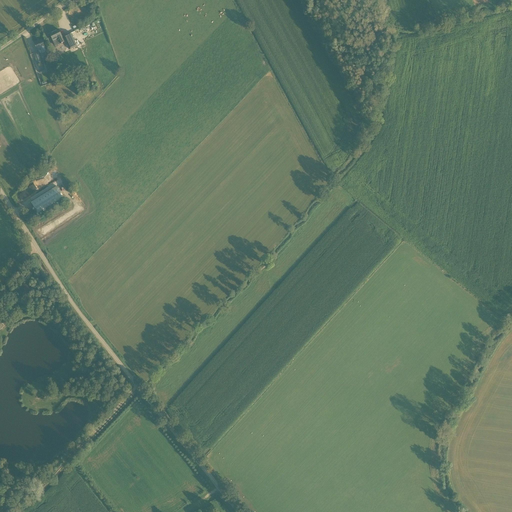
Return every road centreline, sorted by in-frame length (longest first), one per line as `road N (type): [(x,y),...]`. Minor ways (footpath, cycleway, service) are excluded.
road 1 (unclassified): [(237,511),(75,307),(0,183)]
road 2 (track): [(137,386),(40,489)]
